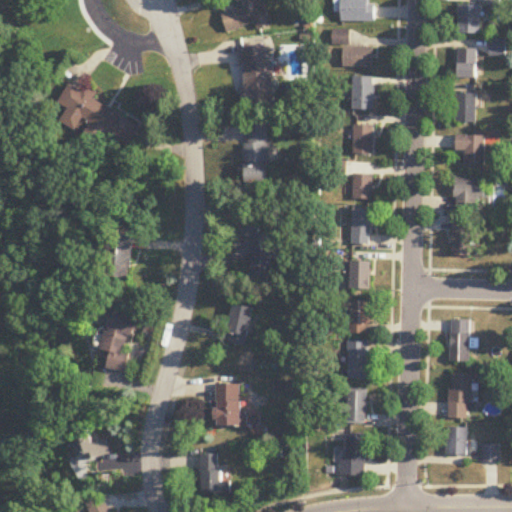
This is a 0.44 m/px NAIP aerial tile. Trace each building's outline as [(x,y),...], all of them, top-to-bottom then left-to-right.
[(238,0),(241,10),(224,14),(229,34),(271,24),(265,0),(238,0)] [(343,0),(343,23),(377,23),(376,0),(343,0)] [(482,35),(482,6),(461,6),(461,35),(482,35)] [(375,68),(375,49),(351,49),(351,30),(334,30),(334,46),(345,46),(345,68),(375,68)] [(507,42),(492,42),(492,57),(507,57),(507,42)] [(273,47),(243,47),(244,109),(274,109),(273,47)] [(460,79),(479,79),(479,50),(460,50),(460,79)] [(355,111),(376,111),(376,77),(355,77),(355,111)] [(60,104),(71,110),(63,123),(77,132),(85,120),(129,147),(142,126),(83,90),(82,91),(72,85),(60,104)] [(458,124),(477,124),(477,94),(458,94),(458,124)] [(247,185),(270,185),(270,124),(247,124),(247,185)] [(375,154),(375,126),(355,126),(355,154),(375,154)] [(458,152),(467,152),(467,167),(488,167),(488,137),(458,137),(458,152)] [(375,175),(354,175),(354,201),(375,201),(375,175)] [(457,212),(478,212),(478,200),(486,200),(486,179),(457,179),(457,212)] [(373,212),(353,212),(353,245),(373,245),(373,212)] [(255,238),(253,276),(271,277),(272,257),(284,258),(285,245),(275,245),(276,235),(261,234),(262,218),(241,217),(241,237),(255,238)] [(472,257),(472,223),(454,223),(454,257),(472,257)] [(133,237),(108,234),(104,278),(129,281),(133,237)] [(371,263),(351,263),(351,291),(371,291),(371,263)] [(370,301),(351,301),(351,334),(370,334),(370,301)] [(246,348),(255,310),(235,305),(226,343),(246,348)] [(101,368),(127,373),(138,318),(111,312),(101,368)] [(471,321),(452,320),(452,363),(471,363),(471,321)] [(350,380),(369,380),(369,342),(350,342),(350,380)] [(472,420),(472,374),(451,374),(451,420),(472,420)] [(217,428),(243,428),(243,385),(217,385),(217,428)] [(368,425),(368,389),(348,389),(348,425),(368,425)] [(449,429),(449,456),(469,456),(469,429),(449,429)] [(106,441),(94,445),(90,432),(71,438),(83,477),(90,475),(87,464),(111,457),(106,441)] [(367,435),(345,435),(345,477),(367,477),(367,435)] [(482,463),(502,463),(502,446),(482,446),(482,463)] [(219,472),(219,456),(203,456),(203,497),(231,497),(231,483),(225,483),(224,472),(219,472)] [(104,499),(96,497),(90,511),(118,511),(119,511),(102,506),(104,499)]
